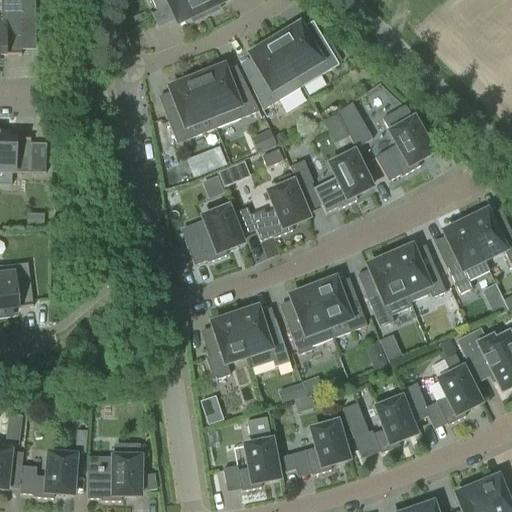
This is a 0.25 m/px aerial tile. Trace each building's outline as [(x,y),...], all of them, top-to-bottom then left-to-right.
[(1,0),(1,24),(0,24),(0,57),(21,58),(21,25),(35,25),(34,0),(1,0)] [(206,19),(196,0),(149,0),(156,14),(166,10),(170,12),(177,26),(190,20),(192,25),(206,19)] [(196,0),(206,19),(219,12),(217,8),(230,2),(228,0),(196,0)] [(299,28),(274,43),(302,90),(338,68),(326,47),(314,54),(299,28)] [(302,90),(274,43),(249,58),(265,84),(252,92),(262,113),(302,90)] [(222,70),(196,81),(216,131),(258,114),(248,93),(234,99),(222,70)] [(216,131),(196,81),(169,91),(180,120),(167,125),(176,147),(216,131)] [(337,116),(357,151),(372,142),(351,106),(337,116)] [(374,161),(388,185),(400,178),(401,180),(419,170),(416,165),(432,156),(406,111),(404,109),(382,122),(397,148),(374,161)] [(0,134),(0,174),(29,175),(30,142),(5,141),(5,135),(0,134)] [(278,153),(261,160),(266,171),(283,164),(278,153)] [(313,192),(325,217),(337,211),(338,213),(356,203),(354,198),(370,190),(353,156),(330,168),(336,180),(313,192)] [(192,181),(202,176),(195,160),(185,164),(192,181)] [(297,191),(310,186),(312,186),(303,164),(288,170),(297,191)] [(278,182),(281,190),(268,196),(275,213),(265,217),(263,213),(250,219),(261,244),(273,239),(274,241),(292,233),(290,228),(307,221),(289,177),(278,182)] [(209,237),(199,241),(197,238),(184,243),(194,269),(206,264),(207,266),(226,258),(224,253),(241,246),(227,211),(202,221),(209,237)] [(486,215),(465,225),(489,274),(484,263),(503,254),(511,270),(511,237),(511,236),(499,242),(486,215)] [(465,225),(443,235),(445,239),(461,271),(448,277),(455,290),(467,284),(489,274),(465,225)] [(389,260),(411,310),(410,305),(429,297),(431,301),(445,295),(435,273),(423,278),(410,250),(389,260)] [(389,260),(367,269),(369,273),(381,302),(368,307),(374,321),(387,315),(389,319),(411,310),(389,260)] [(0,318),(9,318),(8,312),(32,309),(27,266),(4,269),(4,270),(1,279),(0,278),(0,318)] [(334,283),(312,291),(331,342),(366,329),(356,303),(344,307),(334,283)] [(331,342),(312,291),(290,299),(301,328),(288,333),(298,358),(312,353),(311,350),(331,342)] [(502,303),(502,302),(488,308),(494,320),(507,314),(502,303)] [(256,312),(234,319),(251,371),(273,363),(286,359),(278,334),(265,338),(257,315),(256,312)] [(208,360),(205,361),(213,384),(230,378),(226,367),(246,360),(250,371),(251,371),(234,319),(211,326),(218,348),(206,353),(208,360)] [(479,334),(458,345),(478,384),(492,377),(501,395),(511,389),(511,340),(510,342),(508,337),(493,344),(492,340),(484,344),(479,334)] [(398,336),(385,341),(392,361),(406,356),(398,336)] [(370,348),(378,369),(392,364),(384,343),(370,348)] [(435,406),(447,429),(465,420),(463,415),(479,406),(455,358),(443,363),(450,378),(438,384),(446,400),(435,406)] [(301,412),(315,410),(313,392),(325,390),(324,382),(282,388),(284,401),(299,399),(301,412)] [(429,419),(425,411),(416,387),(400,394),(414,427),(427,420),(429,419)] [(200,398),(208,426),(219,423),(211,395),(200,398)] [(398,395),(373,405),(384,433),(372,437),(380,457),(399,450),(397,444),(414,438),(398,395)] [(352,441),(368,436),(357,407),(341,412),(352,441)] [(18,447),(21,419),(8,418),(5,446),(18,447)] [(316,451),(304,454),(311,479),(331,473),(329,468),(347,463),(336,426),(311,433),(316,451)] [(75,454),(86,455),(87,434),(76,433),(75,454)] [(244,449),(249,472),(237,474),(241,495),(261,491),(260,485),(278,482),(270,444),(244,449)] [(125,447),(125,461),(113,461),(113,483),(102,483),(102,474),(87,474),(87,502),(100,502),(100,504),(121,505),(121,499),(139,499),(140,447),(125,447)] [(0,492),(5,493),(10,454),(0,453),(0,492)] [(48,458),(47,480),(36,479),(36,471),(22,469),(20,497),(33,498),(33,500),(53,502),(54,496),(72,498),(75,460),(48,458)] [(157,492),(154,478),(144,479),(147,494),(157,492)] [(497,480),(476,489),(485,511),(510,511),(503,495),(497,480)] [(485,511),(476,489),(456,498),(461,511),(485,511)]
